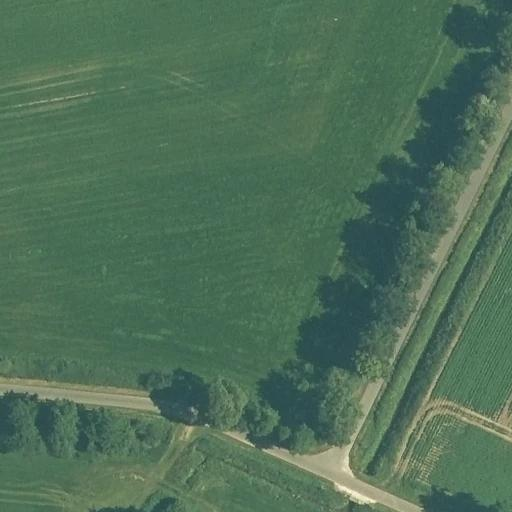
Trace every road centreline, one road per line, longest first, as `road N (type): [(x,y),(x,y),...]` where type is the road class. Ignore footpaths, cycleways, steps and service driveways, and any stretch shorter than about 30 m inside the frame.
road 1 (unclassified): [(511,89),(326,467)]
road 2 (unclassified): [(326,467),(108,386),(0,377)]
